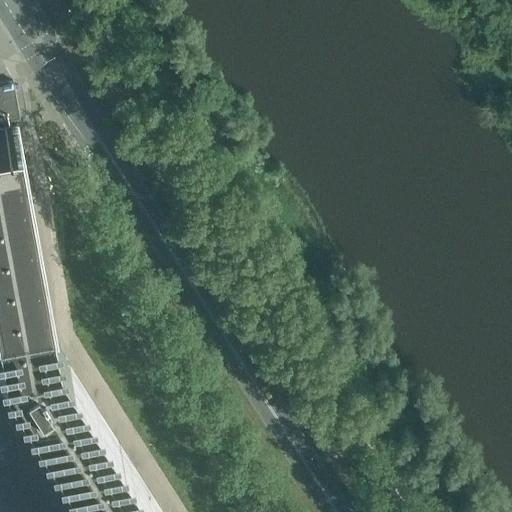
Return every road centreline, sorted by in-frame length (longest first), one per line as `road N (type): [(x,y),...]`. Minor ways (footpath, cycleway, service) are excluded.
road 1 (secondary): [(114,162),(336,511)]
road 2 (secondary): [(114,162),(28,0)]
road 3 (secondary): [(4,20),(114,162)]
